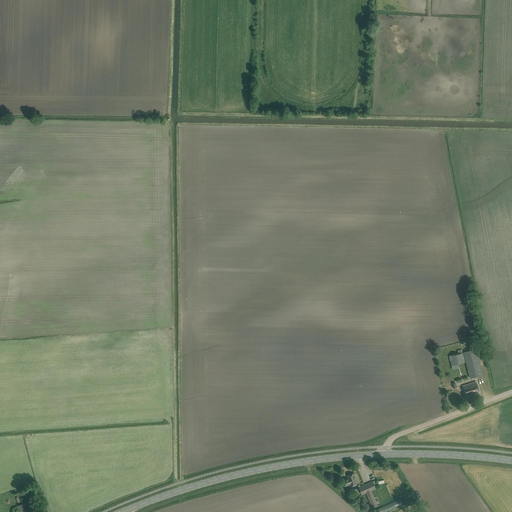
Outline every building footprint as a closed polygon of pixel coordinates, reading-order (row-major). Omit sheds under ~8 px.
[(473,350),(472,347),(464,349),(465,352),(463,353),(470,379),(483,375),(475,349),(473,350)] [(462,353),(461,350),(457,351),(458,354),(449,357),(451,366),(465,362),(462,353)] [(479,393),(476,382),(462,386),(466,397),(479,393)] [(357,484),(354,473),(347,476),(348,478),(342,480),(344,486),(350,484),(351,486),(357,484)] [(376,485),(374,481),(358,488),(361,495),(364,494),(370,509),(379,505),(372,490),(376,489),(375,486),(376,485)] [(399,499),(398,497),(379,506),(380,508),(376,510),(376,511),(384,511),(402,504),(400,499),(399,499)]
